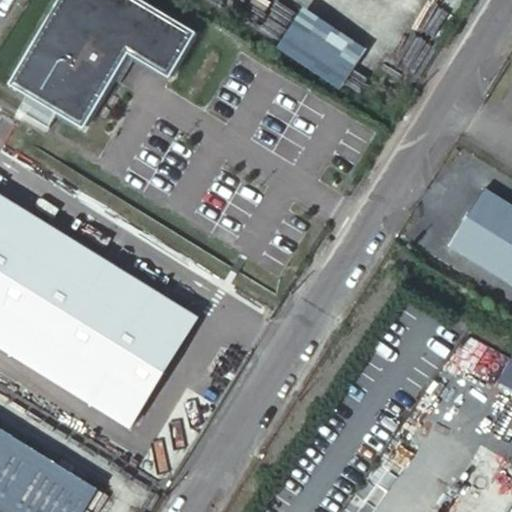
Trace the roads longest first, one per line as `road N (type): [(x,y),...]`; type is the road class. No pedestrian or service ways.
road 1 (unclassified): [(183,511),(501,0)]
road 2 (unknown): [(407,511),(453,439),(477,423),(511,425)]
